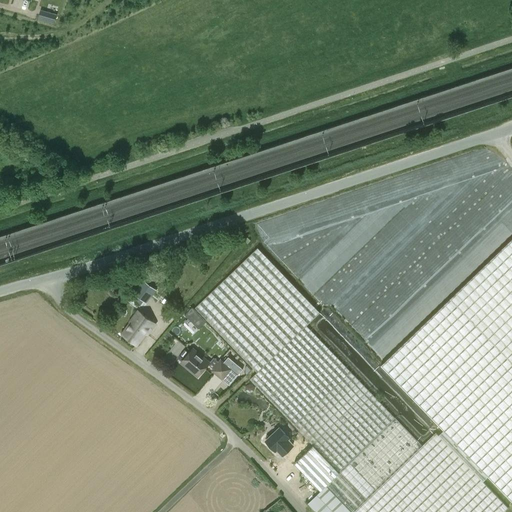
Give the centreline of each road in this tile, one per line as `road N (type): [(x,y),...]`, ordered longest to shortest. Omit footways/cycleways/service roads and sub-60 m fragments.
road 1 (unclassified): [(42,278),(511,128)]
road 2 (motorway): [(0,176),(142,115),(361,0)]
road 3 (unclassified): [(299,511),(200,405),(78,319),(42,278)]
road 4 (motorway): [(303,0),(0,145)]
